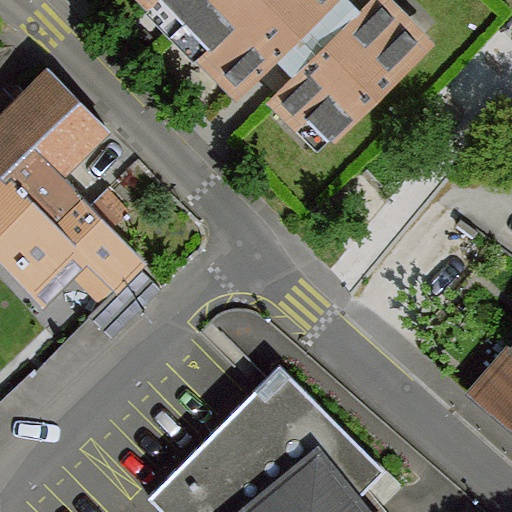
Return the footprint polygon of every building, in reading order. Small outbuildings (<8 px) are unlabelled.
[(158,0),(245,90),(281,54),(335,0),(158,0)] [(426,46),(381,0),(373,0),(366,7),(299,74),(278,94),(306,122),(313,116),(334,138),(426,46)] [(358,0),(335,0),(281,54),(299,74),(366,7),(358,0)] [(108,128),(54,73),(21,106),(0,126),(0,167),(54,221),(81,194),(62,174),(108,128)] [(92,207),(81,194),(54,221),(0,167),(0,247),(46,298),(88,255),(119,289),(143,264),(113,230),(92,207)] [(108,190),(92,207),(113,230),(131,214),(108,190)] [(164,286),(143,264),(119,289),(91,315),(115,337),(164,286)] [(511,355),(477,396),(511,424),(511,355)] [(165,511),(372,511),(361,498),(388,471),(282,366),(150,496),(165,511)]
